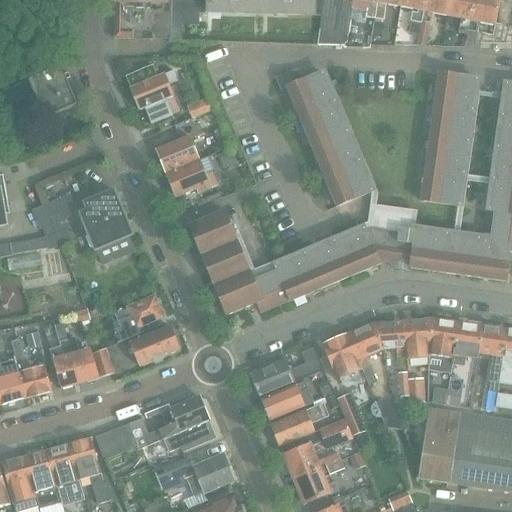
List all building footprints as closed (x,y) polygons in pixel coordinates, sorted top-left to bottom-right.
[(153,40),(170,40),(170,2),(167,2),(166,0),(113,0),(113,39),(153,39),(153,40)] [(206,0),(206,13),(314,15),(315,0),(206,0)] [(315,0),(314,15),(321,16),(317,44),(345,48),(347,34),(352,10),(351,10),(351,0),(315,0)] [(351,0),(351,10),(352,10),(366,12),(365,18),(375,20),(377,0),(351,0)] [(401,7),(402,0),(377,0),(375,20),(384,21),(387,5),(401,7)] [(415,9),(410,33),(420,35),(427,0),(402,0),(401,7),(415,9)] [(430,12),(448,16),(451,0),(427,0),(420,35),(421,35),(419,46),(426,47),(430,22),(429,22),(430,18),(429,18),(430,12)] [(468,36),(475,0),(451,0),(448,16),(446,25),(460,27),(459,34),(468,36)] [(475,0),(468,36),(467,41),(475,43),(478,28),(475,27),(476,22),(495,26),(496,24),(508,26),(509,23),(511,7),(511,0),(510,0),(475,0)] [(199,2),(170,2),(170,40),(181,40),(181,26),(198,26),(199,2)] [(374,25),(372,39),(380,41),(383,26),(374,25)] [(445,32),(443,44),(455,47),(458,35),(445,32)] [(45,120),(77,107),(65,76),(63,73),(62,71),(61,71),(59,70),(58,70),(56,70),(55,71),(30,81),(25,66),(0,75),(0,85),(8,106),(35,95),(45,120)] [(152,124),(172,115),(179,112),(168,85),(177,81),(172,71),(152,80),(147,68),(126,77),(131,88),(140,111),(145,108),(152,124)] [(275,78),(280,90),(304,80),(300,70),(295,70),(275,78)] [(322,73),(304,80),(280,90),(281,92),(287,89),(337,207),(372,193),(322,73)] [(421,202),(458,207),(476,79),(438,73),(421,202)] [(189,226),(190,226),(227,316),(259,303),(263,312),(260,313),(261,314),(290,302),(290,303),(380,265),(380,264),(384,262),(397,264),(399,255),(402,256),(406,250),(412,250),(411,264),(407,264),(406,265),(410,266),(410,269),(506,283),(511,248),(511,247),(511,83),(508,83),(490,212),(494,213),(490,242),(409,231),(411,216),(375,211),(372,231),(367,233),(366,230),(275,268),(277,272),(254,282),(224,211),(189,226)] [(187,105),(192,118),(212,111),(208,98),(187,105)] [(157,150),(167,174),(199,160),(189,136),(157,150)] [(233,149),(220,154),(226,167),(238,162),(233,149)] [(211,188),(217,185),(212,171),(205,174),(199,160),(167,174),(176,198),(197,189),(200,194),(211,189),(211,188)] [(0,177),(0,229),(9,228),(5,209),(0,177)] [(129,237),(131,236),(113,192),(85,203),(88,211),(81,215),(96,251),(97,251),(103,266),(128,255),(128,256),(135,253),(135,254),(136,253),(129,237)] [(11,245),(0,246),(0,259),(49,250),(62,248),(57,233),(69,228),(63,212),(70,209),(75,207),(69,194),(43,205),(35,209),(31,211),(37,223),(40,230),(42,229),(46,238),(11,244),(11,245)] [(162,314),(164,313),(161,307),(159,308),(155,298),(115,315),(121,329),(117,331),(122,342),(138,335),(136,329),(164,318),(162,314)] [(76,324),(91,319),(88,309),(73,314),(76,324)] [(427,360),(428,359),(429,347),(432,318),(402,321),(407,374),(411,373),(410,367),(428,365),(427,360)] [(441,373),(450,374),(458,322),(432,318),(429,347),(430,354),(443,356),(441,373)] [(396,350),(398,375),(400,399),(408,399),(408,402),(411,402),(408,380),(407,374),(402,321),(373,324),(384,351),(396,350)] [(477,360),(478,353),(482,325),(458,322),(450,374),(458,375),(461,357),(477,360)] [(56,331),(60,343),(64,357),(53,360),(61,390),(81,385),(68,341),(63,323),(42,330),(44,334),(56,331)] [(347,335),(362,370),(363,373),(369,386),(377,382),(369,365),(368,366),(365,358),(381,352),(384,351),(373,324),(372,324),(347,335)] [(493,364),(491,379),(490,383),(499,384),(507,329),(482,325),(478,353),(494,356),(493,364)] [(140,367),(180,351),(170,327),(130,343),(140,367)] [(511,329),(507,329),(499,384),(511,386),(511,329)] [(37,333),(26,336),(30,350),(41,347),(37,333)] [(347,335),(322,346),(333,372),(337,381),(362,370),(347,335)] [(45,367),(31,371),(27,355),(24,355),(20,339),(10,341),(16,360),(17,363),(27,400),(52,393),(45,367)] [(100,379),(100,378),(93,353),(92,349),(79,353),(75,339),(68,341),(81,385),(100,379)] [(100,378),(114,374),(107,349),(93,353),(100,378)] [(260,397),(323,371),(314,349),(302,354),(307,364),(290,371),(285,360),(250,374),(260,397)] [(0,403),(1,406),(27,400),(17,363),(16,360),(0,364),(0,403)] [(424,378),(408,380),(411,402),(426,403),(424,378)] [(270,421),(305,407),(312,404),(314,403),(306,382),(296,386),(261,400),(270,421)] [(327,383),(318,387),(323,400),(332,396),(327,383)] [(511,410),(511,395),(498,394),(496,408),(511,410)] [(272,426),(280,447),(315,432),(311,423),(329,416),(324,404),(327,403),(330,411),(339,407),(334,395),(332,396),(323,400),(314,403),(312,404),(314,409),(272,426)] [(461,397),(447,395),(445,406),(460,408),(461,397)] [(348,397),(337,401),(345,420),(352,437),(365,432),(349,396),(348,397)] [(129,426),(138,448),(139,450),(155,443),(163,441),(162,440),(207,422),(207,421),(209,420),(199,397),(170,409),(177,423),(149,435),(143,420),(129,426)] [(396,429),(404,430),(407,407),(375,402),(385,425),(396,427),(396,429)] [(419,479),(511,493),(511,421),(429,409),(419,479)] [(328,450),(353,439),(352,437),(345,420),(315,432),(280,447),(294,480),(341,461),(338,453),(317,462),(311,447),(324,442),(328,450)] [(214,439),(207,422),(162,440),(163,441),(168,453),(172,452),(182,448),(184,452),(214,439)] [(138,448),(129,426),(118,430),(127,453),(138,448)] [(118,430),(107,435),(116,457),(127,453),(118,430)] [(107,435),(95,439),(105,462),(116,457),(107,435)] [(91,440),(69,446),(79,482),(90,479),(97,506),(112,502),(108,485),(103,486),(91,440)] [(69,446),(47,453),(57,488),(62,504),(63,507),(84,501),(79,482),(69,446)] [(47,453),(25,458),(35,494),(34,494),(38,508),(38,510),(38,511),(63,511),(63,507),(62,504),(57,488),(47,453)] [(356,470),(365,466),(359,453),(350,457),(356,470)] [(190,471),(186,460),(166,469),(174,489),(199,479),(205,493),(234,481),(223,457),(190,471)] [(35,494),(25,458),(2,465),(14,511),(21,511),(38,508),(34,494),(35,494)] [(345,470),(341,461),(294,480),(305,506),(331,495),(324,478),(345,470)] [(0,469),(0,508),(10,506),(0,469)] [(247,511),(244,506),(241,505),(240,502),(238,503),(235,496),(209,507),(210,508),(200,511),(247,511)] [(402,496),(389,502),(392,511),(393,511),(406,507),(402,496)]
